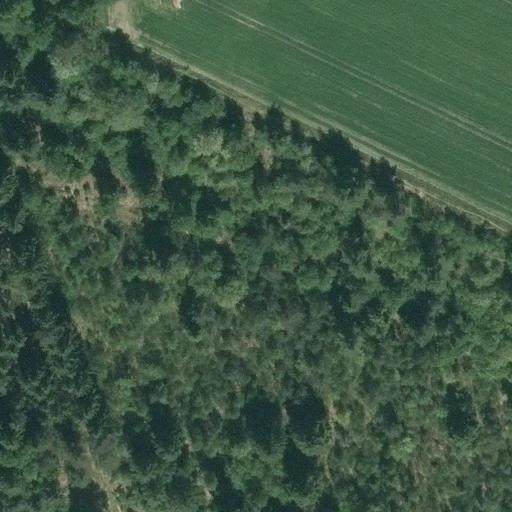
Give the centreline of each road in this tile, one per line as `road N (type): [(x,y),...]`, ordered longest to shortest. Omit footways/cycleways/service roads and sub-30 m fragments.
road 1 (track): [(511,219),(60,0)]
road 2 (track): [(137,511),(0,138)]
